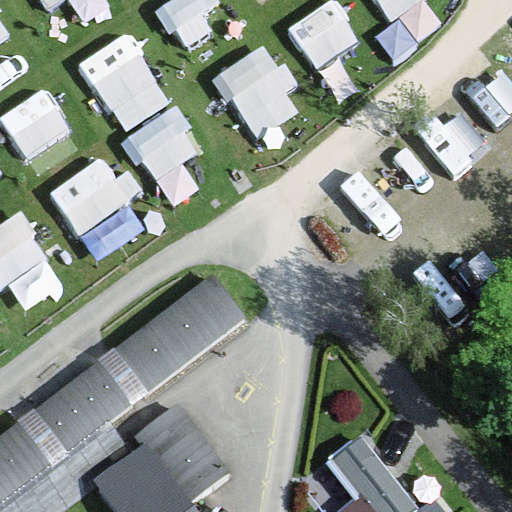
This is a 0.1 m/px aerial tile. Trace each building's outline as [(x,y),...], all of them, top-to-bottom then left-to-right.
[(322,59),(361,32),(337,0),(335,0),(298,27),(322,59)] [(385,0),(394,14),(414,0),(385,0)] [(0,38),(17,28),(0,1),(0,38)] [(113,105),(163,74),(133,27),(84,58),(113,105)] [(261,134),(307,104),(266,42),(220,71),(261,134)] [(26,152),(75,130),(54,84),(5,107),(26,152)] [(176,99),(129,137),(160,174),(207,136),(176,99)] [(79,230),(135,197),(109,153),(53,186),(79,230)] [(0,279),(1,282),(51,248),(23,207),(0,221),(0,279)] [(147,408),(249,330),(213,283),(111,361),(147,408)] [(147,408),(111,361),(98,371),(133,419),(147,408)] [(31,421),(66,468),(133,419),(98,371),(31,421)] [(187,511),(192,509),(229,482),(180,416),(92,480),(115,511),(187,511)] [(66,468),(31,421),(16,431),(52,477),(61,472),(66,468)] [(364,430),(304,478),(331,511),(414,511),(424,504),(364,430)] [(0,511),(5,511),(52,477),(16,431),(0,443),(0,511)]
